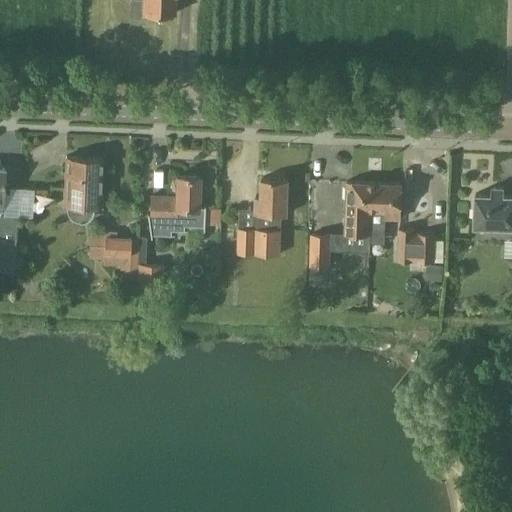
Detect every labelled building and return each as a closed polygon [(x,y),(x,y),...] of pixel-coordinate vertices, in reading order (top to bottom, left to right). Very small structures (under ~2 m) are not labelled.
[(129,0),(129,1),(142,1),(142,12),(174,13),(174,0),(129,0)] [(96,204),(100,205),(103,157),(67,155),(65,204),(69,204),(69,211),(75,218),(81,220),(90,218),(96,211),(96,204)] [(205,206),(198,206),(199,175),(177,174),(176,194),(150,194),(149,218),(151,234),(172,234),(172,228),(186,228),(186,224),(205,224),(205,206)] [(256,195),(256,212),(255,226),(238,226),(238,252),(282,254),(283,227),(282,227),(282,213),(288,213),(289,178),(262,177),(261,195),(256,195)] [(346,221),(346,233),(346,234),(371,234),(372,221),(366,221),(367,195),(378,196),(379,181),(347,180),(346,221)] [(367,195),(366,221),(372,221),(371,234),(371,239),(385,240),(386,216),(402,217),(403,182),(379,181),(378,196),(367,195)] [(493,193),(477,192),(476,220),(492,220),(491,225),(511,226),(511,193),(505,193),(505,186),(493,185),(493,193)] [(0,264),(15,266),(18,213),(0,213),(0,221),(0,264)] [(418,227),(401,227),(399,258),(436,259),(438,232),(418,231),(418,227)] [(137,235),(116,235),(116,231),(89,231),(88,253),(101,254),(100,260),(111,261),(111,286),(137,286),(137,263),(137,235)] [(330,266),(331,234),(313,233),(312,265),(330,266)] [(165,263),(137,263),(137,286),(165,286),(165,263)]
